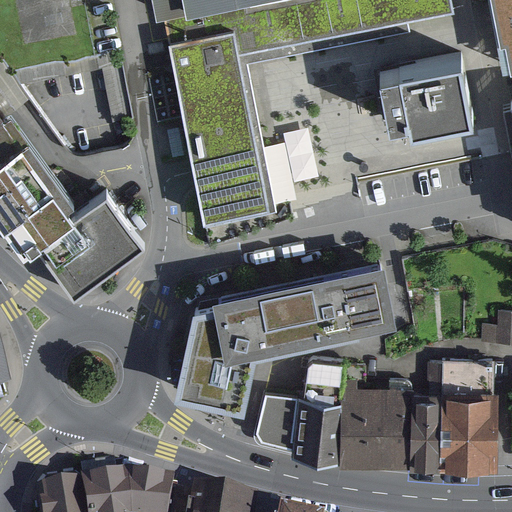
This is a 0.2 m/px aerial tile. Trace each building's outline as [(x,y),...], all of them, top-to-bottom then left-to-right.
[(161,0),(206,218),(269,206),(257,148),(238,52),(242,51),(312,37),(448,9),(446,0),(161,0)] [(511,0),(495,0),(508,61),(511,60),(511,0)] [(470,108),(459,54),(382,68),(392,116),(412,112),(413,119),(427,116),(470,108)] [(40,237),(74,212),(1,112),(0,113),(0,208),(27,246),(40,237)] [(40,237),(76,287),(142,240),(105,190),(74,212),(40,237)] [(203,297),(205,308),(188,305),(172,392),(233,404),(243,349),(390,319),(378,261),(203,297)] [(511,307),(501,308),(500,321),(485,321),(484,340),(511,340),(511,307)] [(443,395),(441,459),(494,460),(496,365),(444,364),(443,395)] [(341,455),(379,456),(380,386),(357,385),(357,378),(342,378),(342,398),(341,455)] [(411,386),(380,386),(379,456),(409,458),(411,394),(411,386)] [(258,427),(262,435),(341,455),(342,398),(266,391),(258,427)] [(441,459),(443,395),(411,394),(409,458),(441,459)] [(83,485),(87,511),(166,511),(171,484),(130,478),(83,485)] [(87,511),(83,485),(41,491),(44,511),(87,511)] [(241,511),(244,498),(197,490),(193,511),(241,511)]
